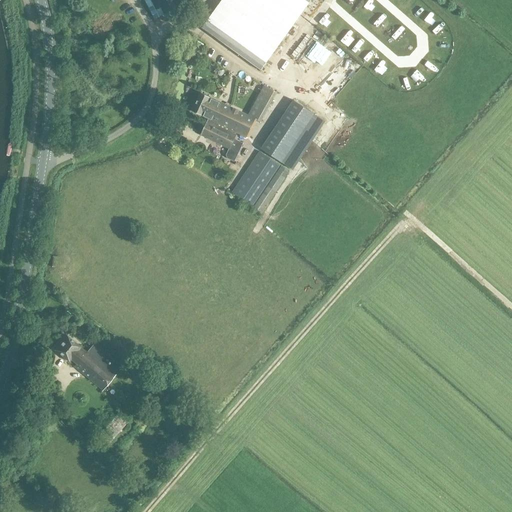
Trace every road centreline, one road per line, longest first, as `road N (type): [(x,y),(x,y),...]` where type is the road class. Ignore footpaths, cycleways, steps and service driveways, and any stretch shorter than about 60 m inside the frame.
road 1 (track): [(511,305),(414,220),(398,228),(147,511)]
road 2 (unclassified): [(42,161),(118,133),(149,103),(154,35),(133,0)]
road 3 (secondary): [(0,386),(42,161)]
road 4 (secondary): [(42,161),(50,77),(40,0)]
